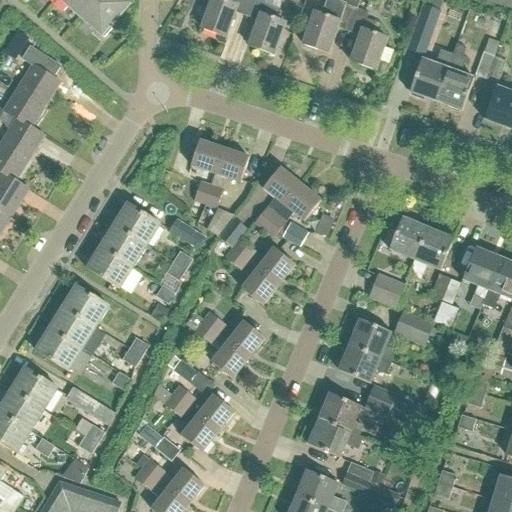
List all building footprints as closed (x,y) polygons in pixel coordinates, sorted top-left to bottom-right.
[(58,0),(80,19),(96,0),(58,0)] [(96,0),(80,19),(102,39),(111,29),(110,29),(135,0),(96,0)] [(236,15),(247,19),(253,0),(225,0),(224,3),(216,0),(212,0),(202,30),(227,39),(236,15)] [(253,0),(247,19),(258,23),(250,47),(275,56),(286,24),(275,21),(279,9),(265,4),(266,0),(253,0)] [(350,34),(361,2),(354,0),(327,0),(322,17),(316,14),(304,46),(329,55),(338,30),(350,34)] [(511,0),(477,0),(511,10),(511,0)] [(378,72),(381,62),(389,65),(394,52),(386,49),(389,41),(377,37),(381,26),(368,21),(370,15),(358,11),(361,2),(350,34),(361,38),(352,63),(378,72)] [(423,6),(412,37),(430,44),(442,12),(423,6)] [(484,54),(476,77),(487,81),(495,58),(500,44),(489,40),(484,54)] [(447,71),(437,102),(463,111),(473,80),(460,76),(466,59),(463,58),(466,49),(457,46),(447,71)] [(495,58),(487,81),(498,85),(506,62),(495,58)] [(411,93),(437,102),(447,71),(422,62),(411,93)] [(4,111),(44,137),(45,136),(31,127),(59,83),(33,67),(4,111)] [(485,119),(511,129),(511,128),(511,95),(495,89),(485,119)] [(9,131),(0,145),(0,172),(2,173),(15,182),(29,191),(30,190),(16,181),(44,137),(4,111),(4,112),(16,120),(9,131)] [(0,121),(3,124),(9,131),(16,120),(4,112),(1,111),(0,111),(0,121)] [(192,168),(217,176),(225,151),(200,143),(192,168)] [(225,151),(217,176),(241,184),(250,159),(225,151)] [(266,231),(301,186),(281,169),(265,189),(276,198),(256,223),(266,231)] [(0,236),(29,191),(15,182),(2,173),(1,175),(0,176),(0,236)] [(201,184),(193,210),(204,213),(206,207),(212,187),(201,184)] [(301,186),(266,231),(275,238),(295,213),(306,222),(322,202),(301,186)] [(212,187),(206,207),(217,210),(223,190),(212,187)] [(114,227),(148,248),(162,226),(128,205),(114,227)] [(234,220),(220,239),(233,249),(247,231),(234,220)] [(169,234),(198,251),(206,238),(177,221),(169,234)] [(389,252),(415,262),(427,232),(402,221),(389,252)] [(106,240),(101,249),(134,270),(148,248),(114,227),(112,230),(109,228),(103,238),(106,240)] [(289,228),(283,239),(300,249),(306,238),(289,228)] [(427,232),(415,262),(409,276),(421,281),(426,267),(440,273),(453,243),(427,232)] [(234,250),(251,263),(258,255),(241,241),(234,250)] [(121,292),(134,270),(101,249),(87,271),(121,292)] [(250,264),(258,270),(259,269),(279,286),(296,266),(275,249),(266,261),(258,255),(251,263),(250,264)] [(226,260),(241,272),(249,263),(250,264),(251,263),(234,250),(226,260)] [(463,281),(478,287),(474,297),(484,301),(500,261),(475,251),(463,281)] [(181,253),(174,264),(186,272),(193,261),(181,253)] [(511,266),(500,261),(484,301),(483,306),(494,310),(500,296),(511,301),(511,266)] [(174,264),(167,275),(179,283),(186,272),(174,264)] [(263,306),(279,286),(259,269),(258,270),(242,290),(263,306)] [(440,276),(430,298),(441,303),(451,280),(440,276)] [(405,287),(380,277),(370,299),(396,310),(401,297),(405,287)] [(451,280),(441,303),(442,303),(452,307),(461,285),(451,280)] [(63,309),(97,330),(110,308),(77,287),(63,309)] [(163,287),(156,298),(169,306),(176,295),(163,287)] [(408,300),(401,297),(396,310),(409,315),(412,308),(408,300)] [(459,311),(452,307),(442,303),(433,324),(451,331),(459,311)] [(152,318),(162,324),(169,312),(159,306),(152,318)] [(83,352),(97,330),(63,309),(49,331),(83,352)] [(203,323),(219,336),(226,327),(210,314),(203,323)] [(364,322),(352,349),(392,365),(394,359),(391,350),(387,348),(393,335),(364,322)] [(195,333),(211,346),(219,336),(203,323),(195,333)] [(228,344),(249,360),(265,339),(244,323),(228,344)] [(395,336),(425,348),(428,341),(398,327),(395,336)] [(69,374),(83,352),(49,331),(36,353),(69,374)] [(137,340),(130,351),(142,358),(149,348),(137,340)] [(234,381),(249,360),(228,344),(212,365),(234,381)] [(372,386),(377,372),(387,376),(392,365),(352,349),(342,374),(372,386)] [(130,351),(123,361),(135,369),(142,358),(130,351)] [(489,354),(484,370),(502,375),(506,359),(489,354)] [(173,372),(174,374),(189,385),(197,374),(182,363),(181,362),(173,371),(173,372)] [(12,392),(45,412),(59,391),(25,370),(12,392)] [(119,374),(112,384),(125,392),(132,382),(119,374)] [(474,381),(471,393),(485,397),(489,385),(474,381)] [(154,397),(165,406),(172,397),(162,388),(159,386),(154,397)] [(172,397),(190,411),(219,434),(235,413),(214,397),(206,408),(179,387),(172,397)] [(370,399),(391,408),(414,417),(419,405),(375,387),(370,399)] [(68,400),(109,426),(116,415),(75,389),(68,400)] [(0,413),(32,434),(45,412),(12,392),(0,410),(0,413)] [(471,393),(467,405),(482,409),(485,397),(471,393)] [(192,427),(191,428),(183,438),(204,454),(219,434),(190,411),(172,397),(165,406),(192,427)] [(321,422),(352,435),(352,434),(362,410),(332,397),(321,422)] [(370,399),(365,410),(387,419),(391,408),(370,399)] [(0,444),(18,456),(32,434),(0,413),(0,444)] [(462,416),(458,429),(472,433),(476,421),(462,416)] [(139,437),(172,463),(180,453),(147,427),(148,426),(142,421),(137,431),(141,434),(139,437)] [(77,432),(99,446),(106,436),(84,422),(77,432)] [(341,461),(347,446),(358,451),(363,440),(363,439),(352,434),(352,435),(321,422),(311,448),(341,461)] [(86,438),(79,448),(92,456),(98,445),(86,438)] [(43,440),(35,451),(48,459),(55,448),(43,440)] [(160,484),(169,491),(189,508),(206,487),(185,471),(176,482),(166,474),(149,461),(142,470),(144,471),(160,484)] [(370,483),(374,474),(351,465),(347,474),(370,483)] [(135,480),(161,500),(161,501),(152,511),(186,511),(189,508),(169,491),(160,484),(144,471),(142,470),(135,480)] [(442,472),(438,484),(452,489),(456,477),(442,472)] [(298,498),(329,511),(339,486),(308,473),(298,498)] [(342,486),(395,508),(401,496),(380,487),(370,483),(347,474),(342,486)] [(494,503),(511,507),(511,481),(501,478),(494,503)] [(438,484),(435,496),(449,501),(452,489),(438,484)] [(119,511),(121,506),(59,485),(42,511),(119,511)] [(11,490),(5,501),(17,508),(24,497),(11,490)] [(330,511),(329,511),(298,498),(292,511),(330,511)] [(5,501),(0,508),(0,511),(14,511),(17,508),(5,501)] [(511,511),(511,507),(494,503),(491,511),(511,511)]
